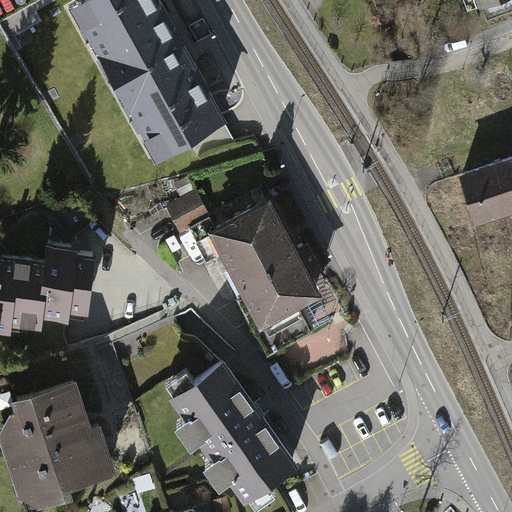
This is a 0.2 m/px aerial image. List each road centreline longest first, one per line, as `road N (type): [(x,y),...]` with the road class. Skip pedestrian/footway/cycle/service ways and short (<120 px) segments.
road 1 (secondary): [(463,444),(227,0)]
road 2 (residential): [(346,85),(511,33)]
road 3 (residential): [(463,444),(344,511)]
